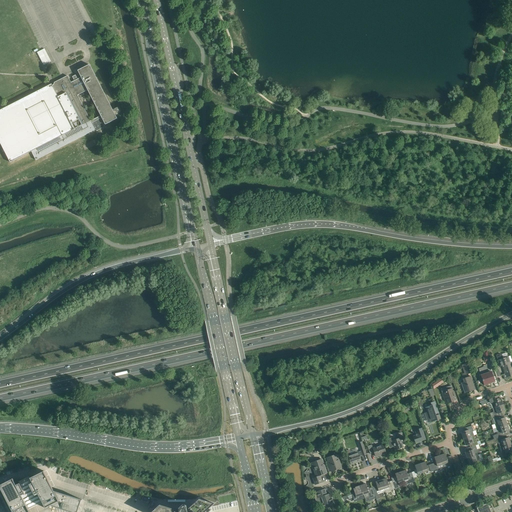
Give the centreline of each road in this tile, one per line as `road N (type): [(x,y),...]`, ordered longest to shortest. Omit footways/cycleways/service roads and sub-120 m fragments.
road 1 (motorway): [(511,270),(0,383)]
road 2 (motorway): [(0,398),(511,285)]
road 3 (motorway): [(511,246),(321,223),(210,245)]
road 4 (motorway): [(252,435),(341,414),(511,315)]
road 5 (secondary): [(141,0),(196,248)]
road 6 (secondary): [(210,245),(158,0)]
road 7 (motorway): [(0,427),(155,446),(238,438)]
road 8 (motorway): [(196,248),(95,273),(0,338)]
road 9 (secondary): [(196,248),(238,438)]
road 10 (secondary): [(252,435),(210,245)]
road 11 (residential): [(320,484),(452,440)]
